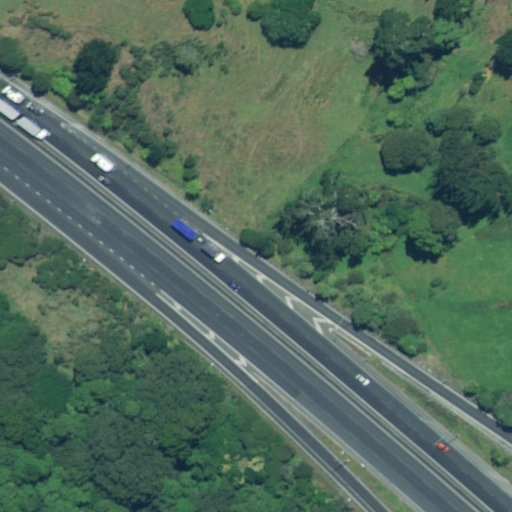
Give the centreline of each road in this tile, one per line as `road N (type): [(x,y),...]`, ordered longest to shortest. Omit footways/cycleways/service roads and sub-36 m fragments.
road 1 (motorway): [(37,124),(293,327),(507,511)]
road 2 (motorway): [(459,511),(0,136)]
road 3 (motorway): [(37,124),(236,249),(511,440)]
road 4 (motorway): [(379,511),(129,280),(0,139)]
